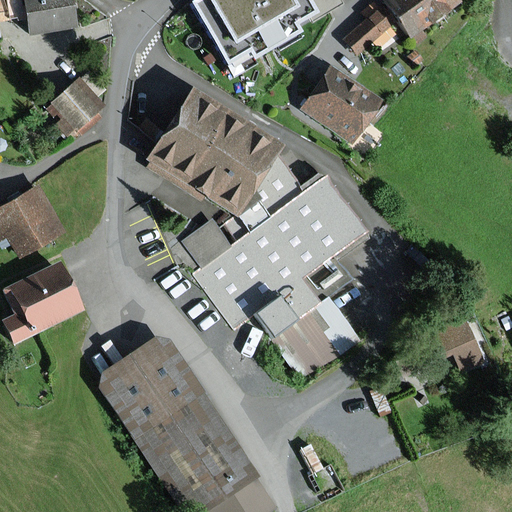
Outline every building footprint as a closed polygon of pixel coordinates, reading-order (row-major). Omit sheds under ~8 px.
[(0,0),(0,17),(26,13),(23,0),(0,0)] [(64,0),(23,0),(26,13),(26,16),(29,35),(70,28),(64,0)] [(195,0),(191,3),(222,64),(247,51),(250,57),(295,34),(290,25),(338,0),(195,0)] [(407,37),(452,4),(448,0),(385,0),(382,3),(407,37)] [(344,41),(356,54),(391,24),(380,10),(344,41)] [(303,108),(352,140),(375,105),(327,73),(303,108)] [(78,82),(46,110),(53,117),(58,112),(63,118),(55,125),(66,138),(74,131),(79,137),(97,121),(93,116),(101,109),(78,82)] [(187,97),(148,160),(197,190),(234,213),(273,150),(187,97)] [(236,216),(224,224),(237,240),(192,274),(234,331),(253,316),(298,379),(350,340),(322,303),(353,280),(334,255),(366,233),(324,177),(304,192),(273,150),(234,213),(236,216)] [(37,189),(0,209),(0,242),(8,238),(19,257),(62,234),(37,189)] [(56,269),(6,294),(18,319),(4,326),(13,343),(76,311),(56,269)] [(480,363),(463,321),(422,338),(440,380),(480,363)] [(168,352),(104,395),(182,511),(265,511),(272,507),(168,352)]
